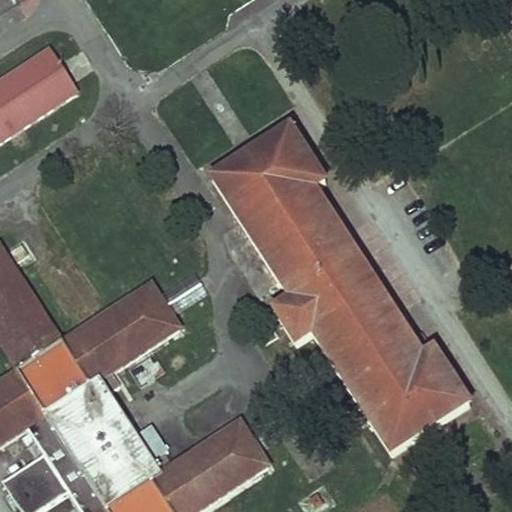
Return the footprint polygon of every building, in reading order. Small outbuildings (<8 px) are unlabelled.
[(59,65),(51,53),(0,86),(0,145),(78,95),(73,87),(59,65)] [(326,185),(292,132),(215,182),(292,303),(274,314),(287,334),(297,349),(315,337),(394,458),(472,408),(437,354),(424,362),(315,193),(326,185)] [(204,511),(269,469),(242,424),(172,470),(165,458),(169,455),(153,429),(135,440),(109,398),(119,390),(112,378),(182,332),(173,318),(161,300),(153,286),(63,344),(1,248),(0,248),(0,346),(17,373),(0,384),(0,449),(28,432),(45,459),(5,485),(21,511),(46,511),(70,497),(79,511),(204,511)] [(195,275),(165,295),(178,315),(209,296),(195,275)] [(297,501),(304,511),(328,511),(340,504),(323,482),(297,501)]
